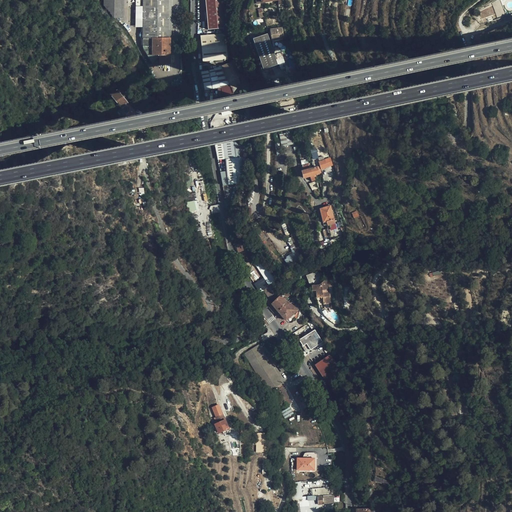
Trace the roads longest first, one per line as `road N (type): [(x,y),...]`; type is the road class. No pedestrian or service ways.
road 1 (tertiary): [(349,511),(346,444),(231,249),(200,101),(193,0)]
road 2 (motorway): [(511,45),(0,150)]
road 3 (motorway): [(0,176),(511,73)]
road 4 (unknown): [(279,331),(301,315),(293,285),(301,278),(333,325)]
